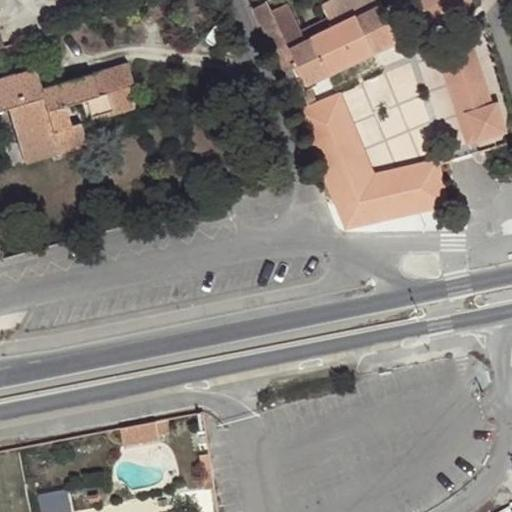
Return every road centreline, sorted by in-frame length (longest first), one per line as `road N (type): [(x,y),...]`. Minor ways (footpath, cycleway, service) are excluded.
road 1 (secondary): [(0,412),(511,311)]
road 2 (secondary): [(418,298),(0,375)]
road 3 (unclassified): [(314,238),(0,300)]
road 4 (residential): [(238,0),(308,179),(314,238)]
road 5 (residential): [(445,511),(497,471),(507,407)]
road 6 (unclassified): [(418,298),(356,254),(314,238)]
